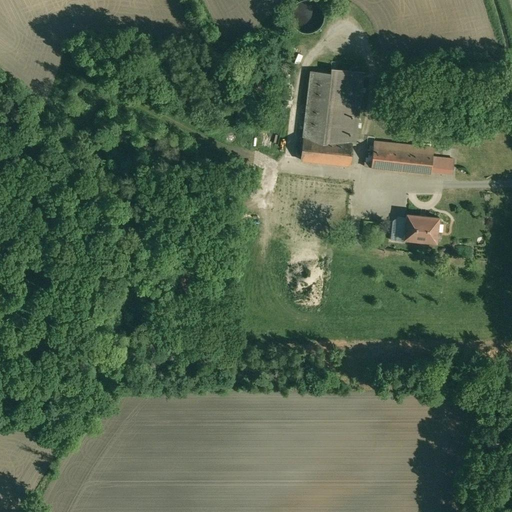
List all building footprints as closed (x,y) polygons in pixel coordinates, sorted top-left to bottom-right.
[(313,0),(312,0),(302,0),(300,1),(298,2),(297,3),(296,4),(295,5),(293,7),(292,9),(292,10),(291,12),(291,14),(291,16),(291,18),(291,19),(292,21),(292,23),(293,25),(295,27),(296,28),(297,29),(298,30),(301,31),(303,32),(305,33),(308,33),(311,32),(312,32),(315,31),(317,30),(319,28),(320,27),(322,24),(323,22),(324,20),(324,18),(324,15),(324,13),(323,11),(322,9),(322,7),(321,6),(319,4),(318,3),(316,2),(315,1),(313,0)] [(363,72),(331,68),(331,73),(311,71),(304,138),(303,138),(301,159),(350,165),(353,144),(355,144),(363,72)] [(434,148),(374,142),(372,163),(365,162),(365,166),(431,174),(432,167),(453,169),(454,159),(433,157),(434,148)] [(308,178),(280,175),(278,197),(306,200),(308,178)] [(349,183),(308,178),(306,200),(304,220),(344,225),(349,183)] [(439,217),(407,214),(404,239),(436,243),(437,241),(438,241),(439,240),(440,239),(441,238),(441,236),(441,235),(440,234),(440,233),(439,232),(438,232),(439,217)] [(316,280),(318,239),(311,239),(310,249),(303,248),(302,280),(316,280)] [(305,302),(322,302),(322,286),(306,286),(305,302)]
